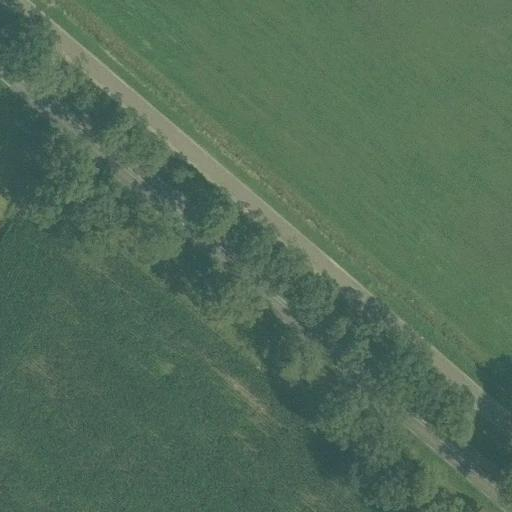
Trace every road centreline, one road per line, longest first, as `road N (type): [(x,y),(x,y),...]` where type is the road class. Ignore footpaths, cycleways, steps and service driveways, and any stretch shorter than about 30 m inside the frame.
road 1 (primary): [(511,500),(0,62)]
road 2 (unclassified): [(511,428),(11,0)]
